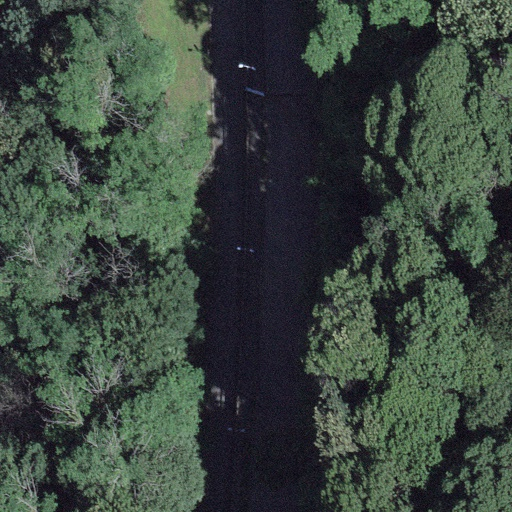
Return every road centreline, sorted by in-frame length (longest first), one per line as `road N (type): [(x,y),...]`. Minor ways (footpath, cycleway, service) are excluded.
road 1 (residential): [(224,0),(231,221),(209,511)]
road 2 (residential): [(284,511),(287,0)]
